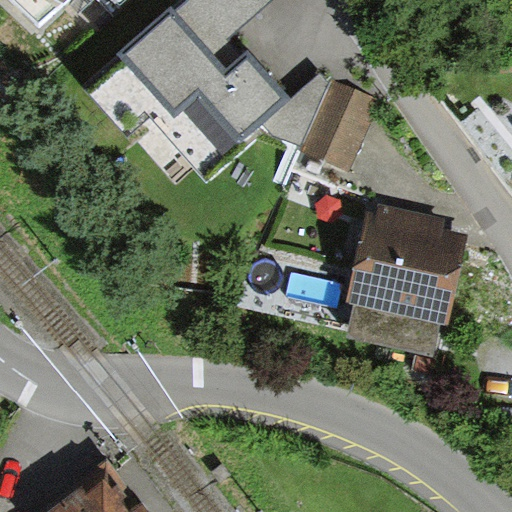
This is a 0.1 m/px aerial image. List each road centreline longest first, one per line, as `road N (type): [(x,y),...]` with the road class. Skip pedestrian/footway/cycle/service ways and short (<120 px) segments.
road 1 (tertiary): [(0,349),(37,383),(112,390),(214,381),(349,413),(450,478),(482,511)]
road 2 (residential): [(511,250),(343,0)]
